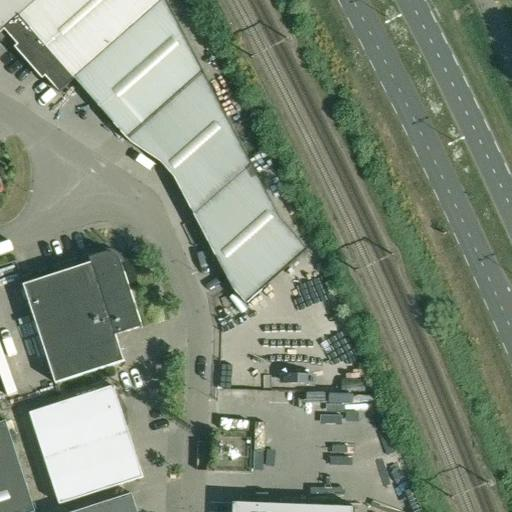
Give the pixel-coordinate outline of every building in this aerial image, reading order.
[(165,0),(0,0),(0,34),(5,30),(60,93),(75,80),(132,144),(168,168),(231,288),(245,304),(306,250),(286,227),(165,0)] [(122,263),(120,259),(119,260),(117,257),(111,254),(108,253),(106,253),(105,254),(89,259),(91,264),(23,286),(55,384),(124,362),(116,336),(142,327),(122,263)] [(143,357),(160,354),(158,343),(141,345),(143,357)] [(58,505),(122,484),(142,478),(113,387),(29,414),(58,505)] [(34,511),(5,422),(0,423),(0,511),(34,511)] [(136,511),(131,494),(75,511),(136,511)] [(355,511),(356,508),(233,503),(232,511),(355,511)]
